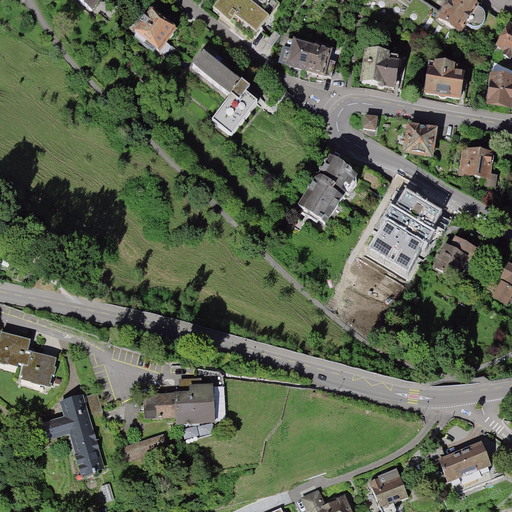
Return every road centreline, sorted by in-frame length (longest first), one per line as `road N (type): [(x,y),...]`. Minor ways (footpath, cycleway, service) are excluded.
road 1 (residential): [(0,295),(377,390),(476,395)]
road 2 (residential): [(511,227),(345,139),(338,112)]
road 3 (residential): [(338,112),(181,0)]
road 4 (residential): [(338,112),(356,103),(511,128)]
